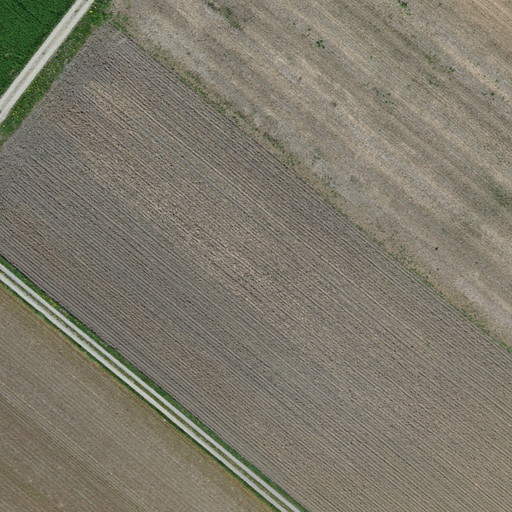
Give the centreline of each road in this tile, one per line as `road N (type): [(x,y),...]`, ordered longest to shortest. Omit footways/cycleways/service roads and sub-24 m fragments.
road 1 (track): [(0,274),(285,511)]
road 2 (track): [(0,115),(90,0)]
